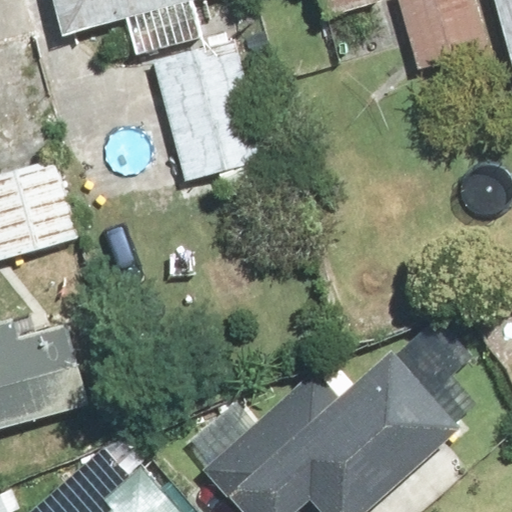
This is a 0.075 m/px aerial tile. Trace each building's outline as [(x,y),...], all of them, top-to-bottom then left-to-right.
[(35,0),(47,47),(130,26),(171,190),(259,168),(220,12),(235,9),(232,0),(35,0)] [(321,0),(328,17),(368,0),(321,0)] [(511,0),(491,0),(511,68),(511,0)] [(0,23),(0,58),(9,56),(0,23)] [(73,164),(0,181),(0,265),(91,244),(73,164)] [(0,441),(90,421),(64,311),(0,326),(0,441)] [(317,359),(205,462),(250,511),(284,511),(316,484),(334,504),(366,501),(466,409),(398,336),(343,387),(317,359)] [(166,511),(149,493),(129,511),(166,511)]
